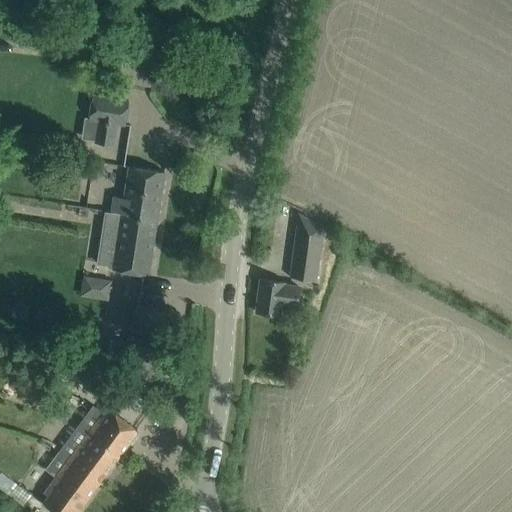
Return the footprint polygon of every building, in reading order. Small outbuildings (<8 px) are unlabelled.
[(113,146),(116,124),(125,125),(129,101),(92,96),(88,119),(98,121),(95,143),(113,146)] [(114,196),(111,212),(157,219),(164,172),(129,166),(124,197),(114,196)] [(111,212),(106,211),(98,263),(113,265),(113,269),(148,275),(157,219),(111,212)] [(299,213),(290,277),(316,280),(323,227),(299,213)] [(256,312),(284,315),(285,304),(301,306),(304,288),(288,286),(288,283),(260,279),(256,312)] [(135,308),(131,328),(131,330),(152,333),(150,346),(129,343),(111,340),(108,355),(159,364),(164,335),(168,311),(135,306),(135,308)] [(104,412),(69,459),(83,470),(81,472),(97,484),(137,430),(107,407),(104,412)] [(55,511),(76,511),(97,484),(81,472),(83,470),(69,459),(44,493),(48,496),(43,503),(55,511)]
